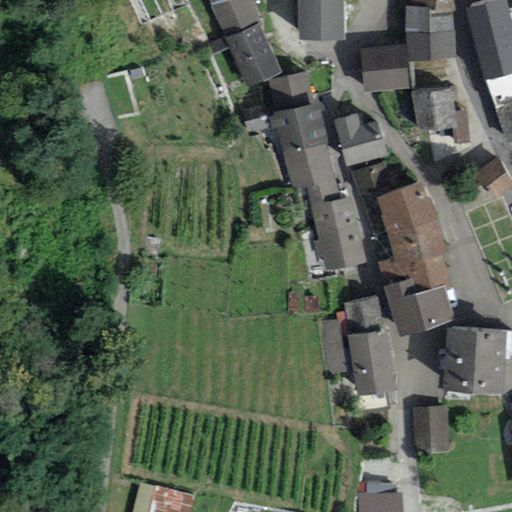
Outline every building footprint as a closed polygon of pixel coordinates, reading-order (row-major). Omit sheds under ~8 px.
[(250,0),(208,0),(246,84),(281,69),(250,0)] [(298,0),(298,35),(345,35),(344,0),(298,0)] [(406,44),(361,48),(366,89),(411,86),(409,58),(455,55),(452,9),(455,9),(455,0),(411,0),(411,3),(405,3),(406,44)] [(511,24),(505,0),(487,0),(467,6),(506,144),(511,142),(511,24)] [(307,69),(269,77),(273,101),(242,109),(247,132),(278,126),(292,187),(305,184),(323,268),(365,259),(351,193),(343,195),(318,98),(315,99),(307,69)] [(453,86),(411,91),(416,129),(452,125),(453,142),(470,140),(467,109),(455,110),(453,86)] [(356,111),(334,117),(346,162),(388,150),(378,116),(359,122),(356,111)] [(511,177),(498,158),(474,174),(492,199),(511,185),(511,177)] [(384,160),(351,170),(359,194),(392,183),(384,160)] [(394,256),(380,261),(387,283),(412,275),(417,291),(444,283),(445,285),(452,283),(442,251),(446,250),(422,177),(377,193),(394,256)] [(387,283),(384,284),(399,331),(454,314),(445,285),(444,283),(417,291),(412,275),(387,283)] [(342,301),(349,344),(345,345),(341,316),(319,320),(327,373),(355,369),(358,391),(394,385),(386,328),(381,329),(376,296),(342,301)] [(507,329),(446,325),(442,384),(503,388),(507,329)] [(447,404),(413,407),(416,450),(450,448),(447,404)] [(188,511),(193,497),(155,491),(150,511),(188,511)] [(404,511),(404,492),(357,493),(358,511),(404,511)]
